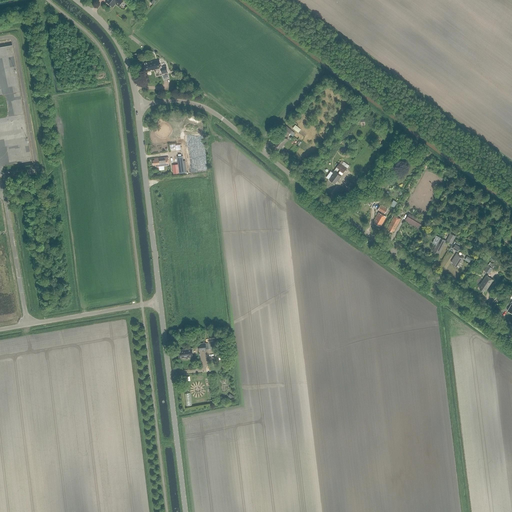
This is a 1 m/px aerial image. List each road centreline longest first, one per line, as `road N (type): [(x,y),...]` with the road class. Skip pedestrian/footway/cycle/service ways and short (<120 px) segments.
road 1 (unclassified): [(136,104),(192,103),(215,114),(511,336)]
road 2 (tertiary): [(185,511),(160,302)]
road 3 (tertiary): [(160,302),(136,104)]
road 4 (tertiary): [(136,104),(117,43),(74,0)]
